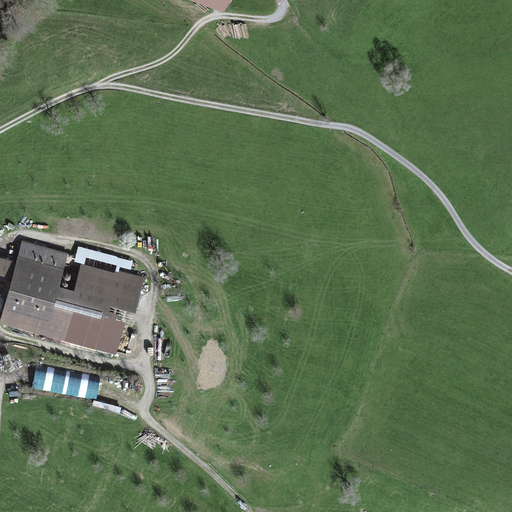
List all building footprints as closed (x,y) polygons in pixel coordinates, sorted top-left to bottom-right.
[(193,0),(224,12),(230,0),(193,0)] [(22,240),(18,256),(65,269),(69,253),(22,240)] [(81,263),(84,264),(86,257),(117,265),(116,269),(119,270),(120,267),(131,270),(133,261),(78,246),(74,261),(81,263)] [(65,269),(18,256),(17,261),(12,278),(0,322),(98,349),(110,304),(136,311),(145,277),(119,270),(116,269),(115,272),(84,264),(81,263),(74,289),(60,285),(65,269)] [(0,274),(12,278),(17,261),(0,256),(0,274)] [(100,377),(36,366),(32,389),(96,400),(100,377)]
